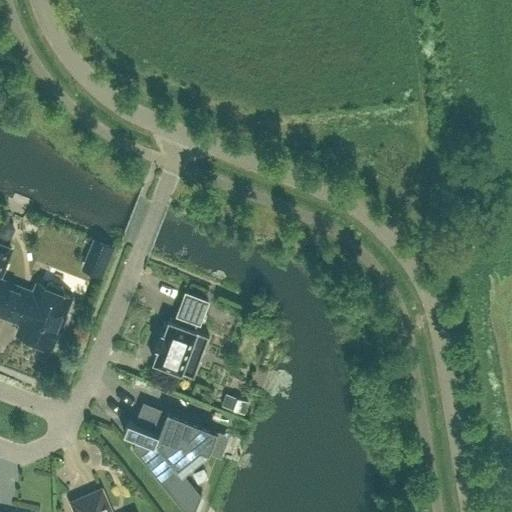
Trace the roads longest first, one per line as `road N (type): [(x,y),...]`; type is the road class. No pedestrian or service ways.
road 1 (unclassified): [(470,511),(437,316),(421,276),(352,203),(184,135)]
road 2 (unclassified): [(184,135),(102,92),(69,59),(38,0)]
road 3 (residential): [(134,263),(73,419)]
